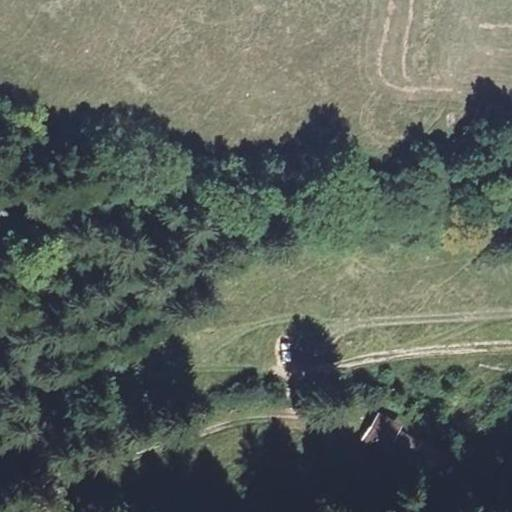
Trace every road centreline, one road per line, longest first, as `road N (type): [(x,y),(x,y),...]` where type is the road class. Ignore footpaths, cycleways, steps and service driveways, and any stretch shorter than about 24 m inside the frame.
road 1 (track): [(511,194),(116,241),(0,225)]
road 2 (track): [(280,369),(511,343)]
